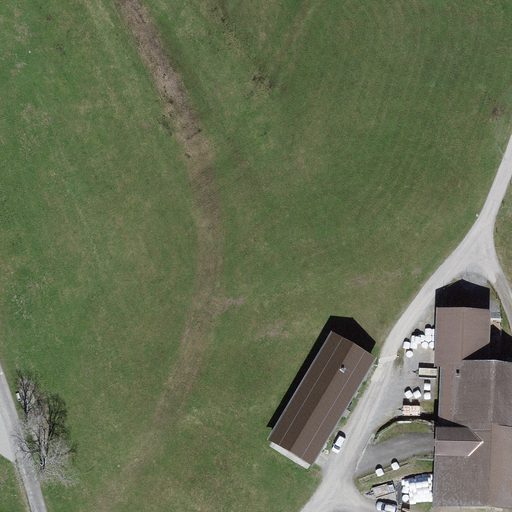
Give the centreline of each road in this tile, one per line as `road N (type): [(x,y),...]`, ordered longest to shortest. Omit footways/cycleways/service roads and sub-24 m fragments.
road 1 (track): [(511,148),(486,221),(403,333),(314,511)]
road 2 (residential): [(39,511),(0,389)]
